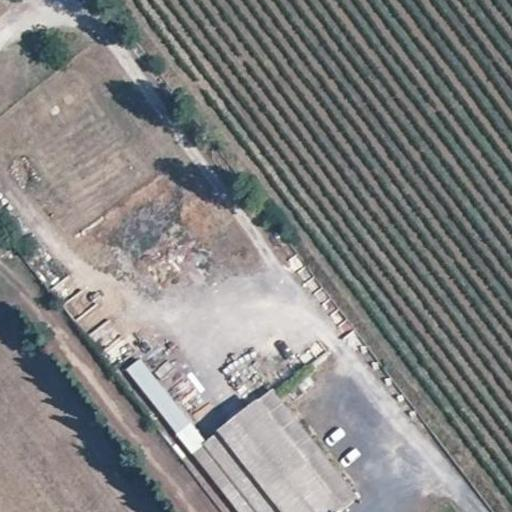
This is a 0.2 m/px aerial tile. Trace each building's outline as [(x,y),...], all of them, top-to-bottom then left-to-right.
[(0,85),(0,102),(14,94),(6,82),(0,85)] [(87,336),(97,349),(120,332),(110,319),(87,336)] [(175,435),(189,424),(139,359),(125,369),(175,435)] [(235,479),(220,490),(237,511),(332,511),(352,497),(270,392),(207,443),(235,479)] [(193,455),(220,490),(235,479),(207,443),(193,455)]
